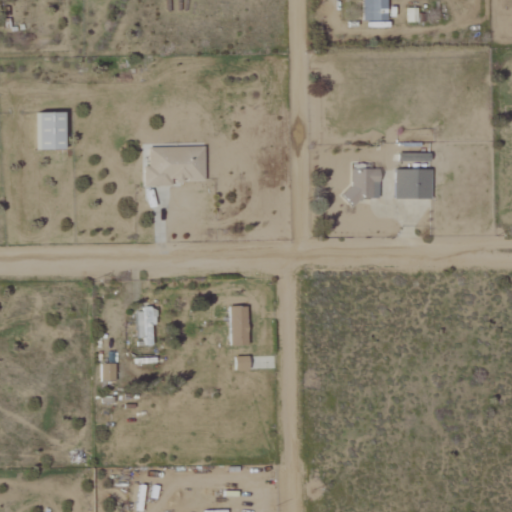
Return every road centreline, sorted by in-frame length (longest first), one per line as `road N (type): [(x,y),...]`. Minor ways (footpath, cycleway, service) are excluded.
road 1 (residential): [(288,0),(294,511)]
road 2 (residential): [(0,262),(511,259)]
